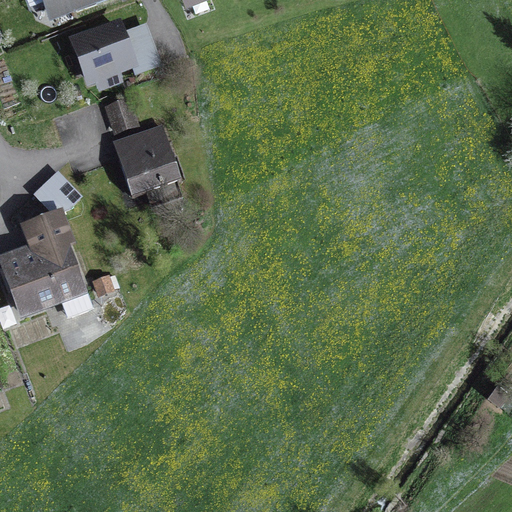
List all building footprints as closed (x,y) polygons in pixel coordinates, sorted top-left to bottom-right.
[(95,0),(97,5),(111,0),(46,0),(52,16),(93,0),(95,0)] [(118,28),(75,44),(90,82),(132,67),(136,77),(160,68),(155,53),(130,62),(118,28)] [(127,103),(109,110),(117,133),(136,127),(127,103)] [(162,129),(136,137),(141,153),(119,160),(132,198),(180,182),(162,129)] [(4,265),(23,315),(61,301),(66,316),(72,318),(88,312),(91,306),(85,291),(78,294),(60,246),(66,244),(57,219),(29,230),(38,253),(4,265)]
